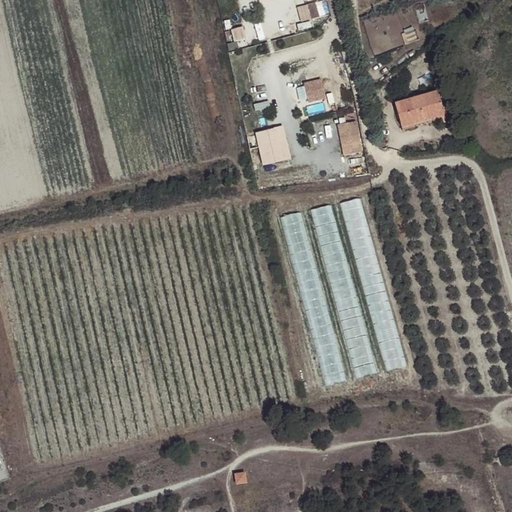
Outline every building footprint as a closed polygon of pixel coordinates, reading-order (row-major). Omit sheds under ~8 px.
[(304,21),(329,14),(325,0),(321,0),(300,6),(304,21)] [(304,103),(331,96),(326,78),(299,85),(304,103)] [(444,115),(437,92),(394,104),(401,127),(444,115)] [(392,131),(384,107),(372,111),(379,134),(392,131)] [(341,123),(347,155),(366,151),(360,120),(341,123)] [(259,131),(267,165),(296,158),(288,125),(259,131)] [(238,473),(239,482),(252,482),(251,472),(238,473)]
